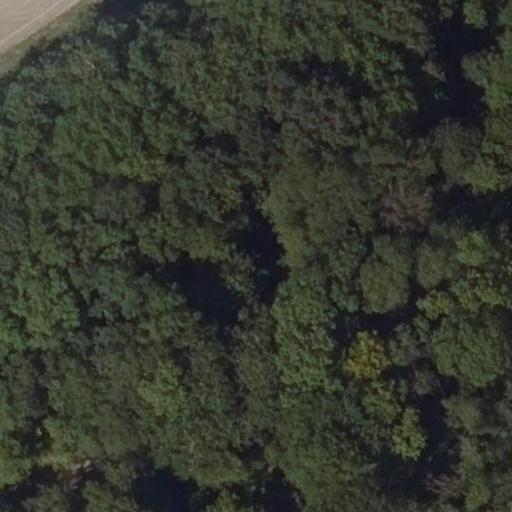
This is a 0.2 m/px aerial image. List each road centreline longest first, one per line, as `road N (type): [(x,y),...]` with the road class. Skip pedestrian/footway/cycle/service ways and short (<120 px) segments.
road 1 (tertiary): [(310,0),(0,241)]
road 2 (unclassified): [(0,505),(223,434),(279,438),(315,483),(304,511)]
